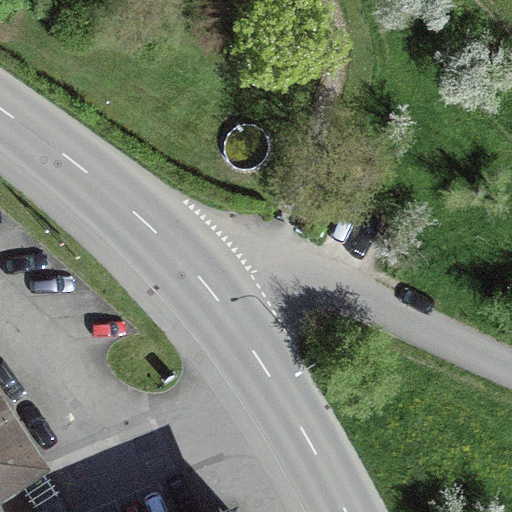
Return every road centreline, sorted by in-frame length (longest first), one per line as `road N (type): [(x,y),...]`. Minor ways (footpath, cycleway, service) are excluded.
road 1 (residential): [(511,369),(306,282),(202,279)]
road 2 (tertiary): [(202,279),(303,428),(345,511)]
road 3 (tertiary): [(0,109),(93,177),(202,279)]
